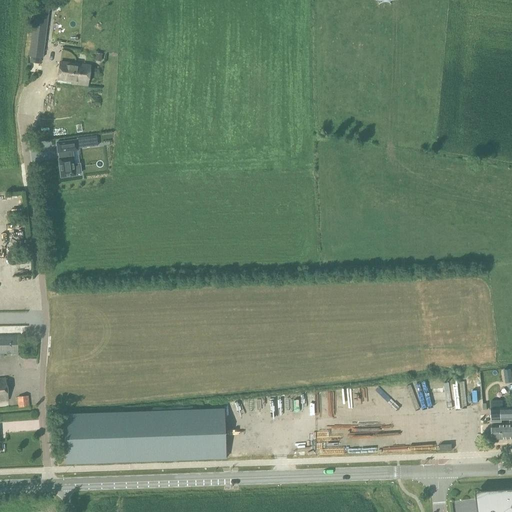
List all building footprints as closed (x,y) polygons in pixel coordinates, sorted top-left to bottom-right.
[(50,2),(37,1),(30,59),(43,61),(47,30),(47,26),(50,2)] [(61,62),(58,82),(67,83),(70,84),(87,86),(90,66),(75,64),(61,62)] [(82,94),(64,92),(65,87),(52,86),(49,119),(80,121),(82,94)] [(78,148),(98,146),(97,138),(57,143),(58,153),(60,153),(60,159),(59,159),(61,178),(75,176),(75,174),(81,173),(78,148)] [(0,354),(20,354),(20,336),(0,336),(0,354)] [(438,397),(431,373),(420,377),(428,401),(438,397)] [(479,403),(477,378),(450,379),(451,391),(463,391),(464,404),(479,403)] [(394,396),(398,393),(388,381),(385,383),(394,396)] [(417,381),(411,384),(423,413),(429,410),(417,381)] [(357,404),(361,400),(351,390),(347,394),(357,404)] [(319,393),(316,397),(328,407),(332,403),(319,393)] [(18,408),(29,406),(28,396),(17,397),(18,408)] [(310,409),(317,418),(321,415),(314,406),(310,409)] [(511,407),(503,408),(503,419),(511,419),(511,407)] [(493,440),(511,439),(511,419),(503,419),(503,408),(492,408),(492,421),(491,423),(502,423),(502,420),(509,420),(510,424),(492,425),(493,440)] [(224,409),(134,412),(135,462),(226,459),(224,409)] [(511,511),(511,490),(487,492),(489,511),(511,511)]
